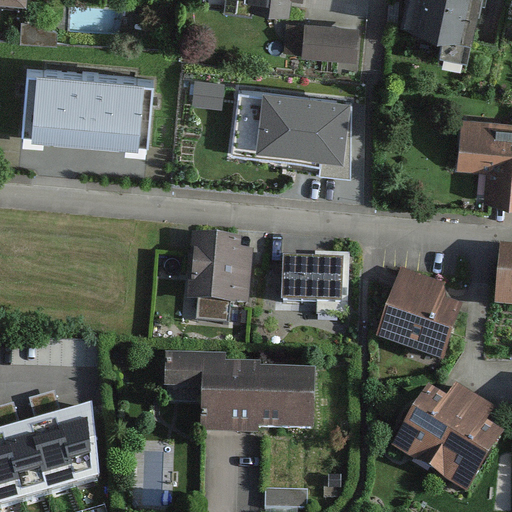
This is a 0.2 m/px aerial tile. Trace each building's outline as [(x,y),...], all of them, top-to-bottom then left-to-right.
[(482,0),(425,0),(420,30),(446,35),(442,59),(470,64),(482,0)] [(361,32),(309,27),(306,61),(358,66),(361,32)] [(37,60),(32,128),(142,137),(147,68),(37,60)] [(225,105),(227,79),(197,76),(195,101),(225,105)] [(333,102),(248,95),(244,145),(275,148),(276,139),(309,141),(307,167),(343,170),(346,123),(331,122),(333,102)] [(511,129),(470,126),(466,171),(492,173),(490,202),(511,204),(511,129)] [(255,247),(200,243),(195,303),(250,307),(255,247)] [(511,247),(500,246),(495,307),(511,308),(511,247)] [(343,260),(283,258),(282,304),(342,305),(343,260)] [(444,285),(402,270),(376,340),(443,365),(464,307),(448,301),(444,285)] [(231,363),(172,363),(172,392),(207,392),(207,435),(316,435),(316,376),(230,376),(231,363)] [(432,467),(474,399),(456,388),(446,404),(429,393),(396,445),(432,467)] [(474,399),(432,467),(467,489),(501,435),(485,425),(494,411),(474,399)] [(89,410),(50,421),(66,489),(99,479),(89,410)] [(50,421),(12,431),(30,500),(66,489),(50,421)] [(12,431),(0,434),(0,508),(30,500),(12,431)] [(309,506),(309,491),(270,490),(269,505),(309,506)]
